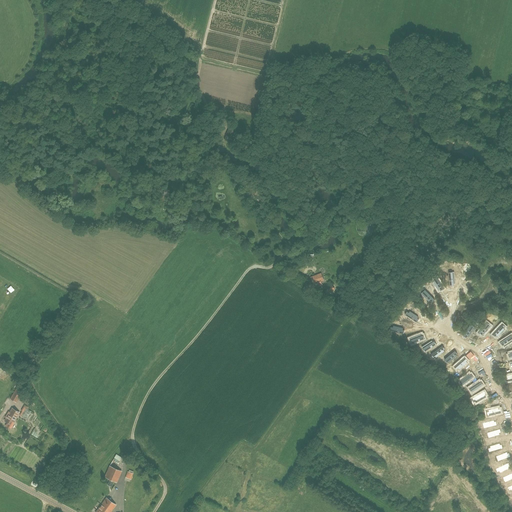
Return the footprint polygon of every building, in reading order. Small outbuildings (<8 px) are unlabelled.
[(229,127),(226,135),(232,138),(236,130),(229,127)] [(252,183),(250,184),(250,183),(248,183),(249,186),(247,187),(252,195),(255,193),(255,192),(257,191),(252,183)] [(164,189),(163,196),(161,202),(168,203),(169,198),(166,197),(167,195),(169,196),(170,190),(164,189)] [(321,274),(311,277),(313,284),(324,280),(321,274)] [(439,290),(440,289),(441,291),(444,289),(436,277),(433,279),(434,281),(433,282),(439,290)] [(325,292),(327,295),(330,293),(332,295),(338,291),(334,285),(325,292)] [(429,302),(431,301),(432,302),(435,300),(425,290),(421,294),(429,302)] [(418,317),(410,311),(409,313),(407,311),(405,315),(417,322),(419,319),(418,318),(418,317)] [(481,335),(482,334),(484,335),(491,326),(487,322),(478,333),(481,335)] [(466,338),(467,337),(468,337),(475,328),(470,324),(463,336),(466,338)] [(504,329),(503,328),(505,326),(502,324),(492,334),(495,337),(496,336),(498,337),(504,329)] [(405,330),(403,330),(403,328),(393,326),(393,327),(391,327),(390,330),(404,334),(405,330)] [(423,335),(421,336),(421,334),(410,338),(412,344),(424,339),(423,335)] [(502,346),(504,345),(504,346),(511,341),(511,335),(500,342),(502,346)] [(434,341),(433,342),(432,341),(422,347),(425,352),(436,344),(434,341)] [(444,351),(443,350),(445,349),(442,346),(431,354),(433,357),(435,356),(436,357),(444,351)] [(457,356),(456,355),(457,354),(455,351),(444,359),(448,364),(457,356)] [(457,370),(458,368),(460,369),(467,363),(466,361),(467,360),(465,357),(454,367),(457,370)] [(474,377),(471,374),(470,375),(469,374),(461,380),(462,381),(460,383),(462,386),(474,377)] [(481,382),(480,383),(479,381),(469,388),(472,393),(483,385),(481,382)] [(17,389),(11,399),(16,402),(22,392),(17,389)] [(485,396),(486,395),(484,392),(472,399),(474,402),(476,401),(477,402),(485,397),(485,396)] [(28,419),(30,410),(28,410),(29,407),(24,405),(20,416),(28,419)] [(488,410),(489,412),(486,412),(487,416),(501,413),(500,409),(498,409),(498,408),(488,410)] [(12,409),(11,410),(5,421),(8,423),(7,424),(8,425),(9,426),(10,425),(11,425),(12,425),(19,413),(12,409)] [(494,422),(494,420),(482,423),(483,429),(497,425),(496,422),(494,422)] [(499,433),(501,433),(500,429),(487,433),(488,438),(500,435),(499,433)] [(503,448),(502,445),(500,445),(499,444),(490,446),(490,448),(488,449),(489,452),(503,448)] [(507,454),(507,452),(496,457),(498,462),(510,457),(509,453),(507,454)] [(113,458),(110,465),(117,468),(120,460),(113,458)] [(508,467),(510,467),(508,463),(495,469),(497,472),(499,471),(500,473),(509,469),(508,467)] [(117,483),(122,471),(110,466),(105,477),(117,483)] [(511,479),(511,473),(502,478),(505,483),(511,479)] [(110,511),(116,505),(106,498),(95,511),(110,511)]
